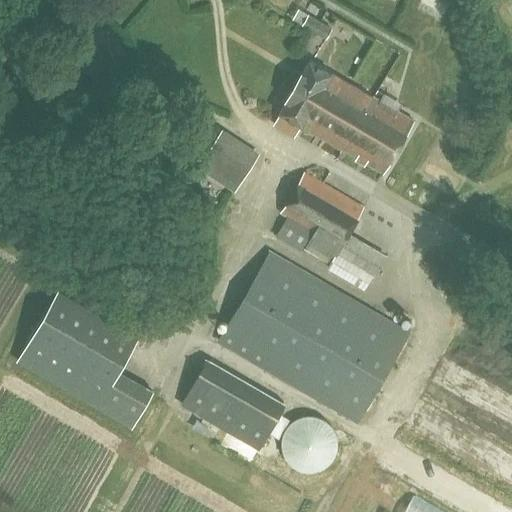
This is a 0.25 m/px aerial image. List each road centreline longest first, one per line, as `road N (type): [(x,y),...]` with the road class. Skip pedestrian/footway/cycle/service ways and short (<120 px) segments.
road 1 (unclassified): [(498,511),(369,440),(444,321),(412,293),(404,266),(409,218)]
road 2 (unclassified): [(409,218),(247,119)]
